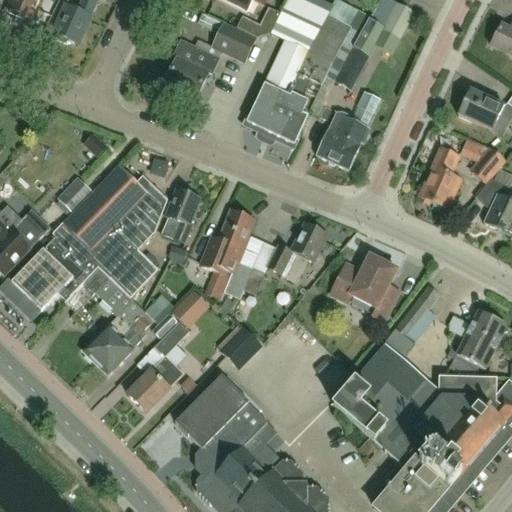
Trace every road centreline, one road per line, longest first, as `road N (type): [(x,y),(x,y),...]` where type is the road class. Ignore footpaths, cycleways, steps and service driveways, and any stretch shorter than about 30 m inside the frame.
road 1 (residential): [(364,218),(92,105)]
road 2 (residential): [(364,218),(469,0)]
road 3 (tertiary): [(153,511),(0,359)]
road 4 (residential): [(511,289),(364,218)]
